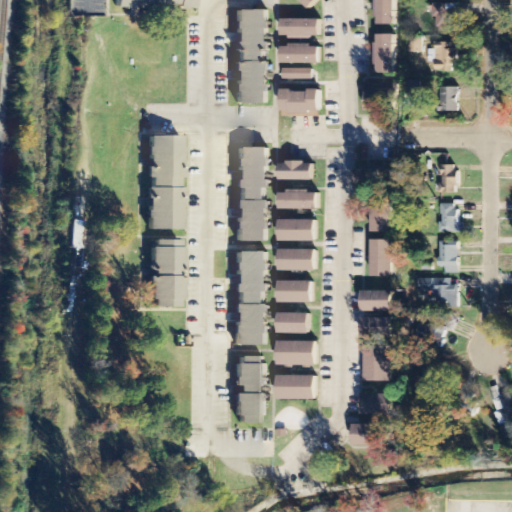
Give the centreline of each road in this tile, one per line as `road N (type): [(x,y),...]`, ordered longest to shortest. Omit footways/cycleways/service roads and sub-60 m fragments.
road 1 (residential): [(489,369),(489,0)]
road 2 (residential): [(511,137),(353,138)]
